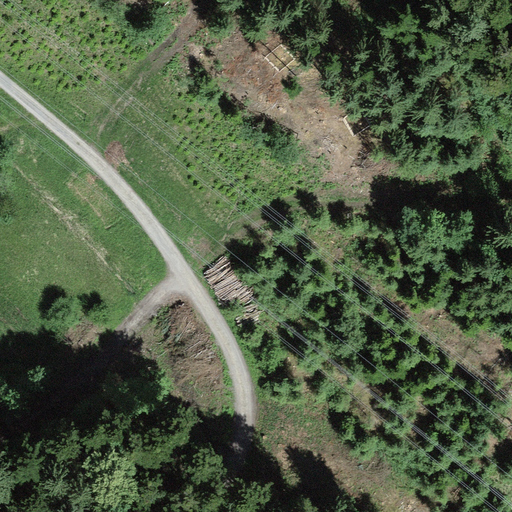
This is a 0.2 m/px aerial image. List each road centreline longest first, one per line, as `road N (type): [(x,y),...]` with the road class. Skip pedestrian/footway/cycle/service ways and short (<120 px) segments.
road 1 (track): [(206,511),(241,446),(243,386),(229,350),(147,218),(62,128),(0,78)]
road 2 (track): [(195,292),(88,376),(0,428)]
